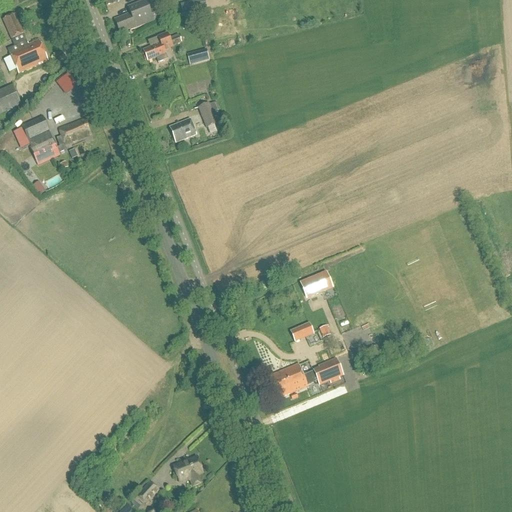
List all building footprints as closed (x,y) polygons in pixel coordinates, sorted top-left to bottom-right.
[(206,8),(204,1),(188,4),(189,12),(206,8)] [(114,21),(120,36),(153,23),(145,3),(128,10),(130,15),(114,21)] [(211,24),(208,12),(200,14),(202,26),(211,24)] [(12,46),(18,44),(19,47),(8,51),(18,74),(48,62),(39,41),(28,46),(24,38),(15,16),(4,21),(13,42),(11,43),(12,46)] [(192,17),(194,27),(201,26),(199,16),(192,17)] [(148,64),(156,60),(157,62),(166,58),(163,52),(172,49),(172,48),(181,44),(179,38),(169,42),(167,36),(158,39),(160,45),(143,52),(148,64)] [(206,53),(194,56),(196,64),(208,61),(206,53)] [(12,87),(0,92),(0,115),(20,107),(12,87)] [(197,110),(206,131),(217,126),(212,114),(217,112),(214,104),(209,106),(209,105),(197,110)] [(45,164),(60,157),(56,150),(52,141),(51,138),(49,133),(42,119),(21,128),(22,130),(14,133),(18,143),(26,139),(27,143),(30,148),(31,151),(30,151),(35,162),(38,167),(45,164)] [(83,120),(59,130),(60,133),(65,146),(90,136),(83,120)] [(190,122),(169,130),(175,145),(196,137),(190,122)] [(323,276),(300,285),(306,300),(329,291),(323,276)] [(301,329),(290,334),(295,344),(306,340),(314,336),(309,325),(301,329)] [(329,336),(326,327),(319,329),(323,338),(329,336)] [(377,350),(361,356),(364,364),(380,357),(377,350)] [(317,382),(319,388),(343,378),(336,361),(312,370),(314,375),(317,382)] [(307,389),(308,389),(307,387),(317,382),(314,375),(303,379),(298,366),(298,367),(269,379),(269,378),(268,379),(278,401),(279,401),(307,389)] [(192,489),(201,485),(198,477),(203,475),(197,459),(173,468),(179,484),(189,480),(192,489)] [(145,505),(158,491),(149,483),(136,496),(138,498),(131,506),(138,511),(145,504),(145,505)]
